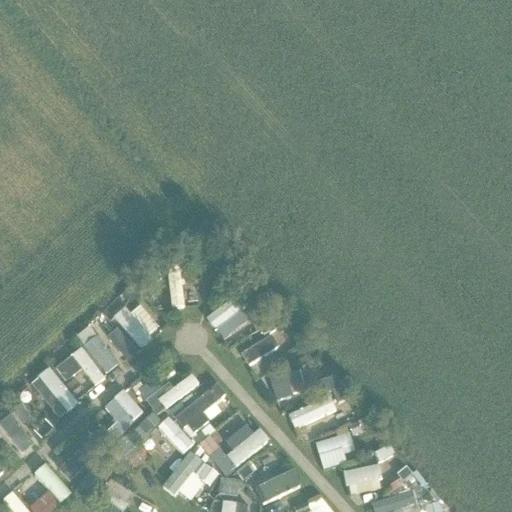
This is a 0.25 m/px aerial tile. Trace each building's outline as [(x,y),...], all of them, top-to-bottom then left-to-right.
[(253,317),(231,294),(204,318),(225,342),(253,317)] [(137,303),(126,311),(122,305),(110,315),(135,346),(158,328),(137,303)] [(82,340),(103,370),(113,363),(93,333),(82,340)] [(266,362),(261,341),(240,346),(244,367),(266,362)] [(94,388),(104,381),(78,346),(68,354),(94,388)] [(45,369),(28,385),(41,399),(45,395),(62,412),(75,399),(45,369)] [(296,369),(267,375),(270,387),(298,381),(296,369)] [(189,373),(156,397),(165,410),(198,386),(189,373)] [(101,410),(113,420),(104,430),(117,440),(141,409),(117,390),(101,410)] [(326,394),(288,414),(297,431),(335,411),(326,394)] [(0,418),(0,429),(20,456),(33,446),(8,412),(0,418)] [(164,415),(157,422),(148,413),(128,432),(138,442),(153,428),(181,457),(193,445),(164,415)] [(241,457),(267,444),(256,422),(230,436),(241,457)] [(318,460),(351,450),(345,432),(312,443),(318,460)] [(367,452),(375,467),(394,457),(387,442),(367,452)] [(134,471),(149,460),(140,447),(124,458),(134,471)] [(196,448),(164,491),(183,504),(199,482),(207,488),(218,473),(203,462),(207,456),(196,448)] [(70,456),(56,464),(67,483),(81,475),(70,456)] [(373,462),(340,471),(348,499),(381,490),(373,462)] [(412,491),(419,485),(405,467),(388,480),(395,489),(404,481),(412,491)] [(261,503),(298,486),(290,468),(253,485),(261,503)] [(87,481),(83,493),(97,496),(100,484),(87,481)] [(370,511),(391,511),(390,507),(412,503),(410,493),(368,501),(370,511)] [(104,495),(101,505),(120,511),(122,511),(126,502),(104,495)] [(328,511),(324,496),(306,500),(308,511),(328,511)] [(218,511),(233,511),(235,502),(220,500),(218,511)]
